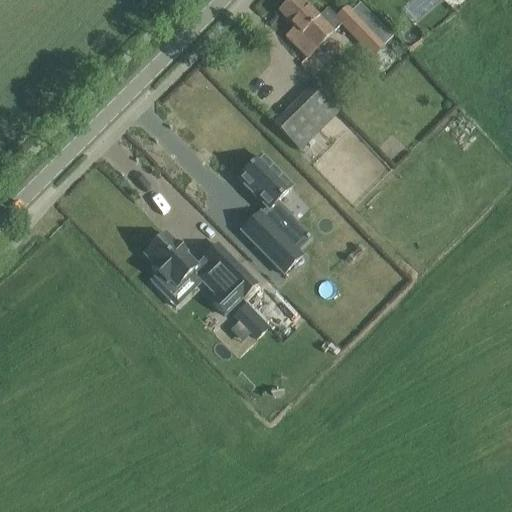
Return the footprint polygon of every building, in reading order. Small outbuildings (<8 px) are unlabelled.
[(298,0),(292,0),(279,14),(295,30),(286,38),(300,53),(306,59),(320,45),(333,33),(340,26),(373,60),(393,41),(360,4),(351,14),(347,9),(336,20),(327,10),(318,19),(298,0)] [(410,36),(402,42),(409,51),(417,44),(410,36)] [(338,113),(312,87),(273,126),(299,152),(338,113)] [(260,159),(238,181),(261,204),(265,209),(240,233),(283,276),(302,258),(297,252),(310,239),(290,220),(276,205),(281,200),(291,190),(260,159)] [(188,277),(187,277),(196,267),(185,256),(186,255),(176,246),(165,236),(144,257),(153,266),(150,269),(158,276),(151,283),(163,297),(173,287),(176,289),(187,279),(188,277)] [(187,277),(188,277),(198,287),(201,283),(217,299),(212,304),(224,317),(225,316),(242,300),(243,300),(257,286),(218,246),(197,267),(196,267),(187,277)]
